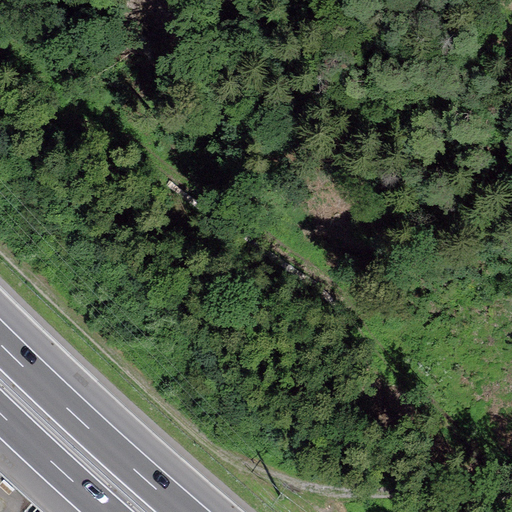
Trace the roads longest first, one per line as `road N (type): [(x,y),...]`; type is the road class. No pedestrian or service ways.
road 1 (motorway): [(182,511),(0,343)]
road 2 (motorway): [(0,413),(106,511)]
